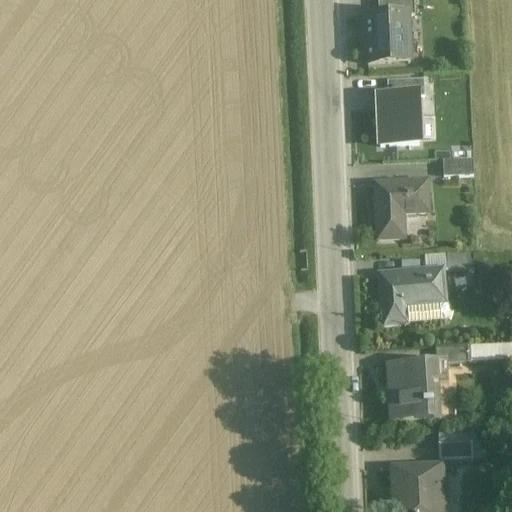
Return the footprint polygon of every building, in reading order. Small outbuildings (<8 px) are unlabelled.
[(377,0),(378,20),(407,18),(407,20),(414,19),(413,0),(377,0)] [(378,20),(365,20),(367,68),(391,67),(390,55),(409,55),(407,20),(407,18),(378,20)] [(423,83),(387,85),(387,100),(417,99),(417,101),(424,101),(423,83)] [(387,100),(377,101),(380,150),(418,148),(417,101),(417,99),(387,100)] [(472,164),(442,165),(443,181),(473,180),(472,164)] [(426,186),(375,189),(377,245),(398,244),(397,219),(427,217),(426,186)] [(442,273),(379,279),(383,328),(405,327),(404,310),(444,306),(442,273)] [(465,350),(432,351),(433,368),(445,368),(466,367),(465,350)] [(433,368),(388,371),(390,425),(436,423),(434,386),(446,385),(445,368),(433,368)] [(471,446),(441,448),(442,462),(472,460),(471,446)] [(443,468),(395,473),(396,491),(402,491),(403,511),(440,511),(439,490),(445,489),(443,468)]
